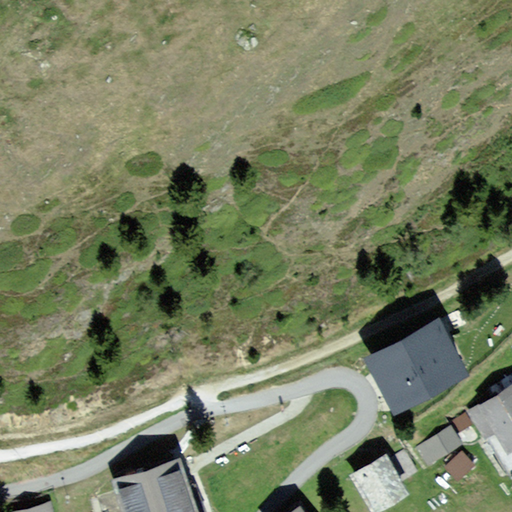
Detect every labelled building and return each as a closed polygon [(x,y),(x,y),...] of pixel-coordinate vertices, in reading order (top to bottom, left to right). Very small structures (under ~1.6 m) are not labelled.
[(467,373),(439,319),(366,356),(394,410),(467,373)] [(511,446),(511,383),(470,411),(487,437),(496,431),(508,450),(511,446)] [(461,442),(451,426),(417,447),(427,462),(461,442)] [(461,480),(479,466),(467,451),(449,465),(461,480)] [(407,491),(384,453),(350,474),(373,511),(407,491)] [(122,511),(198,511),(181,458),(112,480),(122,511)] [(51,511),(49,502),(10,511),(51,511)]
